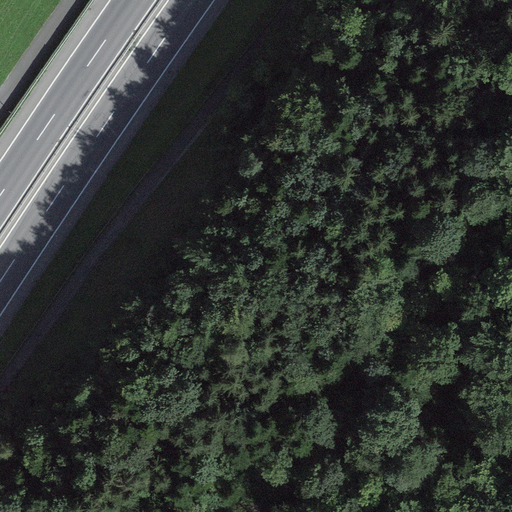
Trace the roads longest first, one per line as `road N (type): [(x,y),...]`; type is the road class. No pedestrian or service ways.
road 1 (track): [(315,0),(96,258),(0,393)]
road 2 (trunk): [(0,282),(192,0)]
road 3 (trunk): [(134,0),(0,196)]
